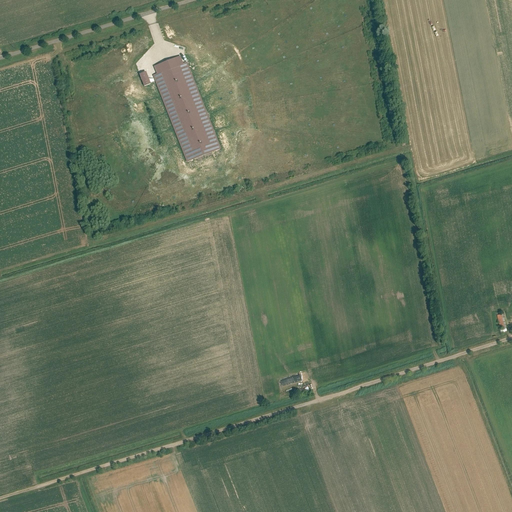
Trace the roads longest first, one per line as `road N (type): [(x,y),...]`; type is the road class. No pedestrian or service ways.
road 1 (unclassified): [(511,333),(33,484)]
road 2 (unclassified): [(0,58),(192,0)]
